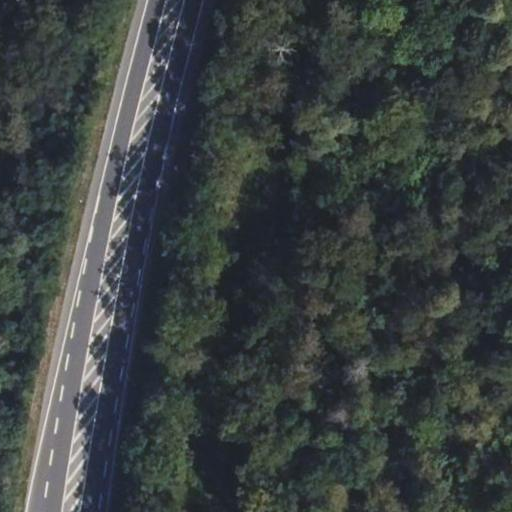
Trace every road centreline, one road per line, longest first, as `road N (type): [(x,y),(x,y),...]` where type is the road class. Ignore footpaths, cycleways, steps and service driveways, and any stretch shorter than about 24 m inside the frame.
road 1 (primary): [(157,0),(92,272),(51,511)]
road 2 (primary): [(89,511),(149,175),(193,0)]
